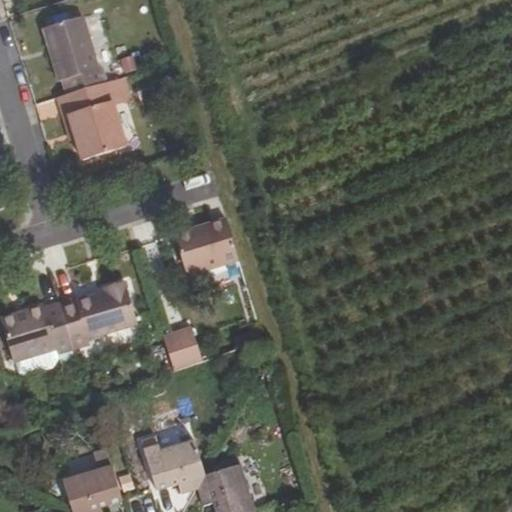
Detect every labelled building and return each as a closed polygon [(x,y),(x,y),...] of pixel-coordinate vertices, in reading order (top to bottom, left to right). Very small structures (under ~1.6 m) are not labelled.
[(82,18),(43,30),(59,83),(63,82),(68,95),(107,83),(103,70),(98,71),(82,18)] [(107,83),(68,95),(81,138),(88,160),(131,146),(119,106),(134,101),(127,78),(107,83)] [(68,95),(63,97),(76,141),(81,138),(68,95)] [(226,220),(193,230),(194,234),(227,224),(226,220)] [(193,230),(174,236),(187,277),(238,261),(227,224),(194,234),(193,230)] [(124,283),(104,289),(105,294),(125,287),(124,283)] [(75,300),(58,305),(71,345),(86,340),(137,325),(125,287),(105,294),(76,302),(75,300)] [(27,318),(2,325),(13,364),(55,351),(58,360),(74,355),(72,351),(71,345),(58,305),(44,309),(43,307),(25,313),(27,318)] [(25,313),(0,320),(2,325),(27,318),(25,313)] [(188,326),(157,337),(169,371),(200,360),(188,326)] [(86,340),(71,345),(72,351),(88,347),(86,340)] [(74,355),(58,360),(59,363),(75,359),(74,355)] [(194,440),(147,455),(158,490),(178,484),(181,492),(192,489),(190,481),(205,476),(194,440)] [(62,480),(70,511),(83,511),(88,511),(100,511),(99,508),(121,500),(110,465),(62,480)] [(255,511),(241,465),(205,476),(211,492),(202,495),(205,507),(215,504),(216,511),(255,511)] [(190,481),(192,489),(199,488),(205,476),(190,481)] [(199,488),(202,495),(211,492),(205,476),(199,488)]
